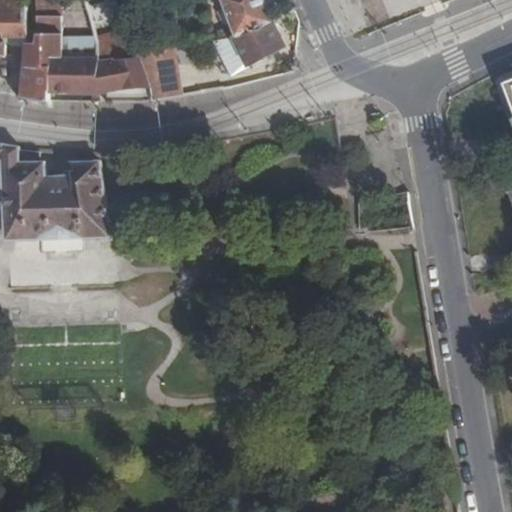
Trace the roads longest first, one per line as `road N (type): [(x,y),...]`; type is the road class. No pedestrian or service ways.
road 1 (residential): [(403,81),(300,89),(130,120),(0,109)]
road 2 (residential): [(463,350),(403,81)]
road 3 (residential): [(494,511),(463,350)]
road 4 (unclassified): [(314,4),(350,68),(403,81)]
